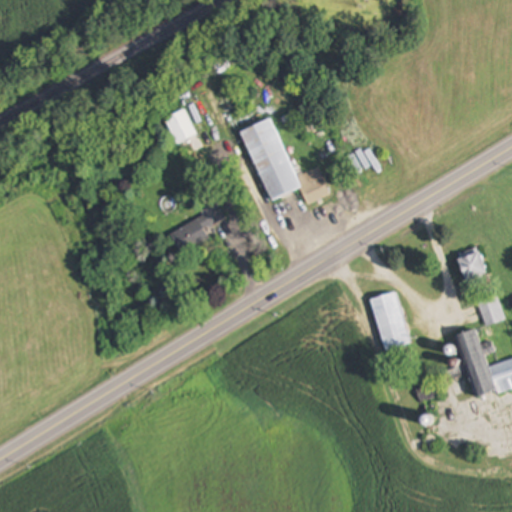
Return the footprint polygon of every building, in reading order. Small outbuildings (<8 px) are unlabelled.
[(167,120),(180,146),(200,136),(187,111),(167,120)] [(272,203),(304,191),(310,206),(332,197),(321,170),(297,179),(275,121),(245,133),(272,203)] [(168,234),(178,255),(211,239),(206,228),(227,218),(221,207),(168,234)] [(471,284),(492,274),(481,250),(460,260),(471,284)] [(373,299),(386,351),(412,345),(399,293),(373,299)] [(508,320),(499,294),(479,301),(488,327),(508,320)] [(511,360),(490,367),(479,329),(460,335),(478,398),(511,388),(511,360)]
